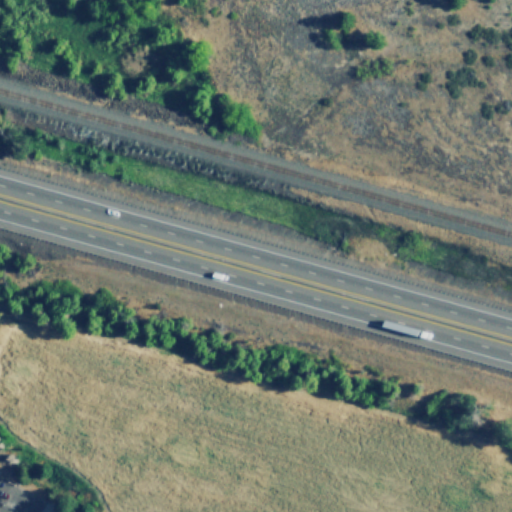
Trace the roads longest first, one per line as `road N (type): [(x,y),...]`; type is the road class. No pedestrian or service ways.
road 1 (motorway): [(0,210),(511,354)]
road 2 (motorway): [(511,324),(0,184)]
